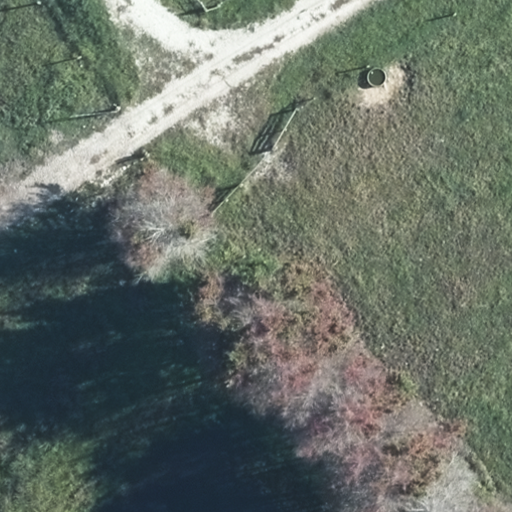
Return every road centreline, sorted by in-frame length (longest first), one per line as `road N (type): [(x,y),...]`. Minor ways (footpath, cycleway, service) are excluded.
road 1 (track): [(78,0),(143,66),(233,74),(358,0)]
road 2 (track): [(0,247),(233,74)]
